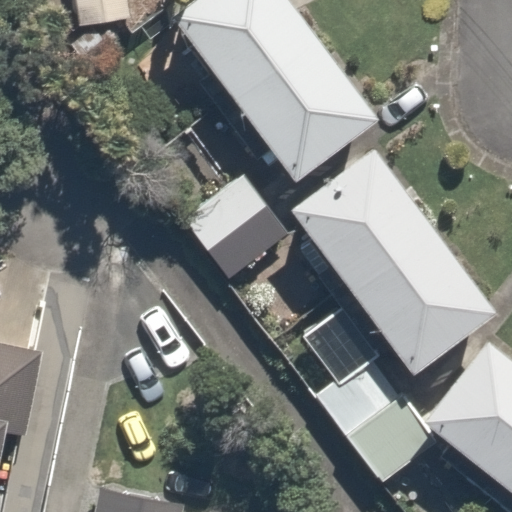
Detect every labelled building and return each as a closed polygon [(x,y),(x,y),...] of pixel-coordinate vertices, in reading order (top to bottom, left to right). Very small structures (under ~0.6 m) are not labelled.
[(127,16),(124,0),(66,0),(71,25),(127,16)] [(362,99),(288,0),(168,0),(149,15),(265,171),(362,99)] [(486,308),(358,138),(269,204),(398,375),(486,308)] [(511,367),(469,333),(406,413),(511,497),(511,367)] [(0,429),(11,431),(25,349),(0,344),(0,429)] [(344,359),(306,385),(338,432),(377,406),(344,359)] [(209,511),(89,494),(86,511),(209,511)]
